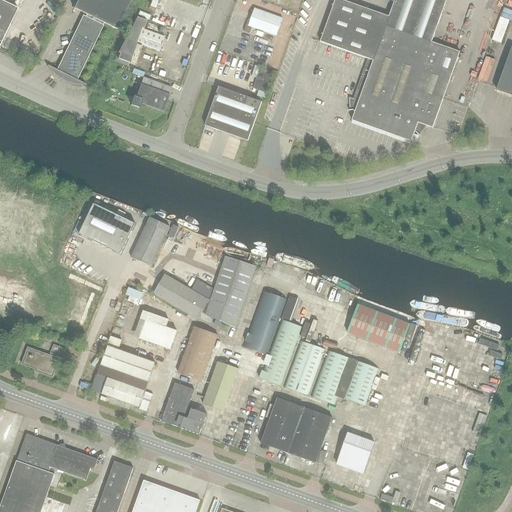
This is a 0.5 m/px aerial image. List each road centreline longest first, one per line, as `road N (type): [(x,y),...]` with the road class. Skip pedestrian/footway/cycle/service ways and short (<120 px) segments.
road 1 (secondary): [(339,511),(0,389)]
road 2 (unclassified): [(511,156),(304,192),(167,149)]
road 3 (unknown): [(256,181),(322,0)]
road 4 (unclassified): [(167,149),(0,78)]
road 5 (unclassified): [(222,0),(167,149)]
